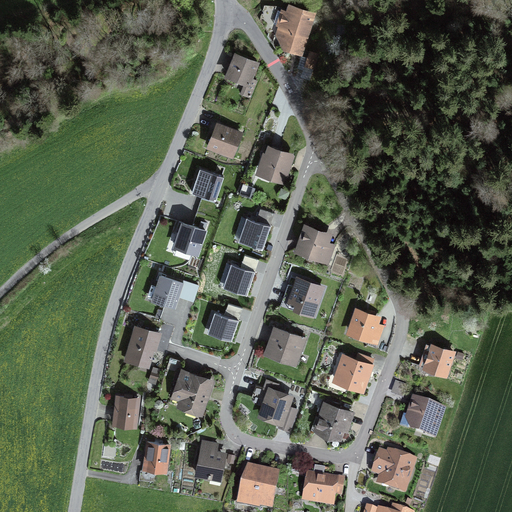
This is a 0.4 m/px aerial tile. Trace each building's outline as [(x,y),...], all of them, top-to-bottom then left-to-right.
[(312,14),(291,7),(289,13),(278,11),(273,24),(277,25),(280,24),(283,29),(277,32),(283,44),(291,47),(290,50),(297,52),(301,42),(304,41),(312,14)] [(310,53),(306,66),(314,68),(318,55),(310,53)] [(251,96),(257,82),(250,79),(256,63),(237,55),(228,76),(246,83),(242,93),(251,96)] [(240,133),(219,124),(210,145),(219,148),(218,151),(231,156),(240,133)] [(267,156),(265,155),(259,173),(283,181),(291,157),(281,153),(281,152),(270,148),(267,156)] [(192,192),(216,200),(224,176),(203,169),(199,180),(196,179),(192,192)] [(196,223),(208,225),(209,219),(198,217),(196,223)] [(262,249),(270,225),(249,218),(241,241),(262,249)] [(205,230),(183,222),(176,247),(197,254),(205,230)] [(326,242),(328,236),(307,228),(299,250),(328,261),(334,244),(326,242)] [(247,295),(255,271),(234,264),(226,288),(247,295)] [(161,276),(153,299),(174,307),(182,283),(161,276)] [(291,285),(283,307),(299,313),(300,309),(314,314),(323,288),(298,279),(295,287),(291,285)] [(228,301),(225,311),(239,317),(243,306),(228,301)] [(378,318),(358,311),(351,332),(370,339),(371,337),(379,340),(383,329),(375,326),(378,318)] [(211,333),(231,340),(238,320),(215,312),(211,322),(214,323),(211,333)] [(305,338),(275,328),(266,354),(296,364),(305,338)] [(135,330),(130,349),(129,349),(125,361),(139,365),(139,363),(148,366),(155,341),(157,342),(160,334),(145,330),(144,333),(135,330)] [(426,368),(447,375),(454,352),(433,345),(426,368)] [(359,354),(357,361),(371,365),(373,359),(359,354)] [(362,389),(371,365),(357,361),(344,356),(336,380),(362,389)] [(156,384),(161,370),(154,367),(149,382),(156,384)] [(211,382),(184,373),(176,395),(184,398),(181,405),(201,412),(211,382)] [(262,415),(281,422),(288,405),(291,397),(276,392),(279,385),(267,381),(265,387),(256,384),(251,397),(266,402),(262,415)] [(135,426),(138,400),(117,397),(114,424),(135,426)] [(326,404),(317,428),(325,430),(326,434),(330,435),(333,433),(340,436),(343,428),(350,430),(352,425),(348,424),(352,413),(339,409),(341,404),(332,401),(330,406),(326,404)] [(401,426),(409,428),(410,424),(412,428),(417,429),(420,427),(424,429),(423,432),(434,436),(443,410),(432,406),(429,401),(424,404),(415,401),(410,417),(404,415),(401,426)] [(297,408),(288,405),(281,422),(280,427),(290,430),(297,408)] [(215,454),(217,444),(204,441),(196,474),(210,477),(209,481),(220,484),(222,476),(219,476),(224,456),(215,454)] [(165,471),(169,445),(148,442),(144,471),(141,471),(139,481),(156,483),(157,470),(165,471)] [(378,449),(370,471),(376,473),(376,471),(384,473),(381,480),(404,488),(413,461),(406,458),(407,455),(399,452),(398,455),(391,453),(390,456),(383,453),(384,451),(378,449)] [(307,468),(295,466),(293,472),(306,475),(307,468)] [(228,511),(253,511),(255,503),(271,506),(276,481),(274,481),(276,474),(250,469),(245,482),(236,481),(233,487),(228,511)] [(308,497),(333,501),(334,493),(342,495),(344,478),(337,477),(336,481),(311,477),(308,497)]
